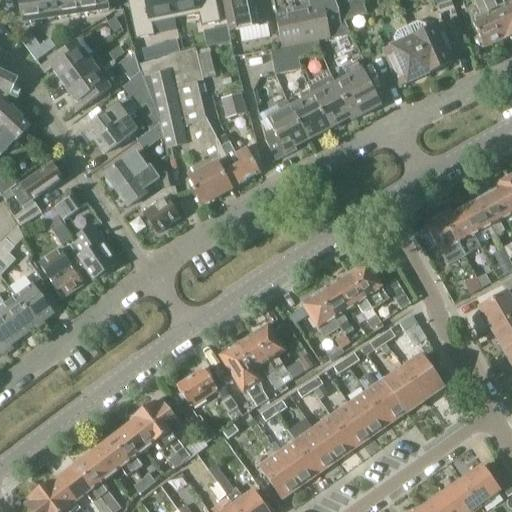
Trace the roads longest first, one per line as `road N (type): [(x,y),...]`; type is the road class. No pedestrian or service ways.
road 1 (residential): [(149,275),(392,120)]
road 2 (residential): [(149,275),(0,36)]
road 3 (unclassified): [(493,410),(377,207)]
road 4 (tertiary): [(0,468),(187,328)]
road 5 (tertiary): [(187,328),(377,207)]
road 6 (residential): [(316,511),(400,455),(422,454),(493,410)]
road 7 (residential): [(0,390),(149,275)]
road 8 (residential): [(392,120),(511,60)]
